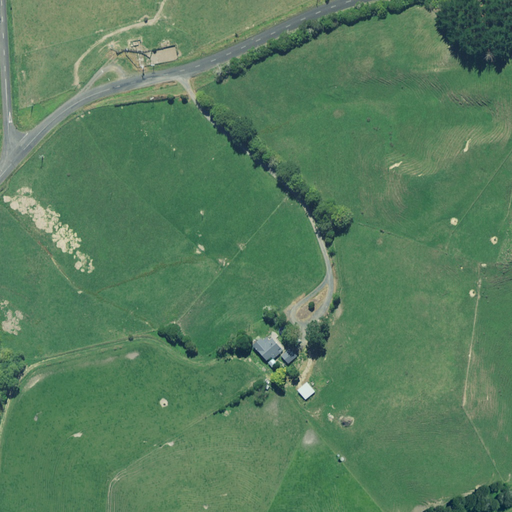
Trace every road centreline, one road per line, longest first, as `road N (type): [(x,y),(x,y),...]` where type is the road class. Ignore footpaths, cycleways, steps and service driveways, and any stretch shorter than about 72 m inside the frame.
road 1 (unclassified): [(19,156),(77,102),(200,66),(355,0)]
road 2 (unclassified): [(19,156),(10,142),(1,0)]
